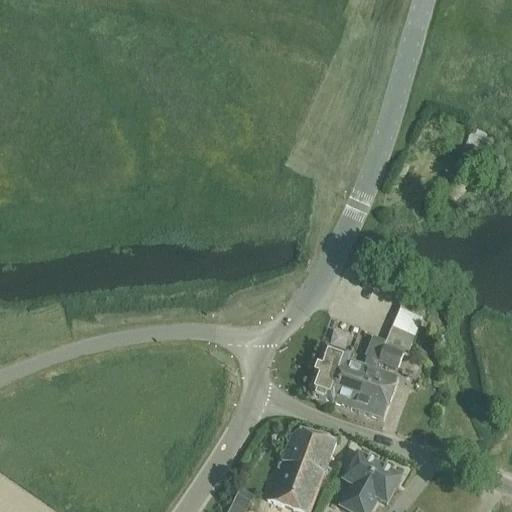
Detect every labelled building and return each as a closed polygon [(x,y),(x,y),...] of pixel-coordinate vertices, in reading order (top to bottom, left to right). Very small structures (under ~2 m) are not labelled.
[(460,160),(475,165),(481,149),(488,152),(492,139),(476,132),(475,136),(470,134),(460,160)] [(359,281),(353,300),(367,305),(373,286),(359,281)] [(383,350),(382,352),(378,350),(372,365),(377,367),(378,365),(396,372),(402,357),(407,358),(430,304),(408,294),(384,350),(383,350)] [(332,405),(347,363),(349,358),(324,349),(309,392),(312,398),(332,405)] [(374,372),(347,363),(332,405),(360,414),(374,372)] [(398,380),(374,372),(360,414),(384,422),(398,380)] [(267,502),(294,511),(310,511),(335,448),(299,434),(292,437),(267,502)] [(351,487),(339,508),(347,511),(371,511),(377,501),(386,506),(401,479),(357,455),(342,482),(351,487)]
